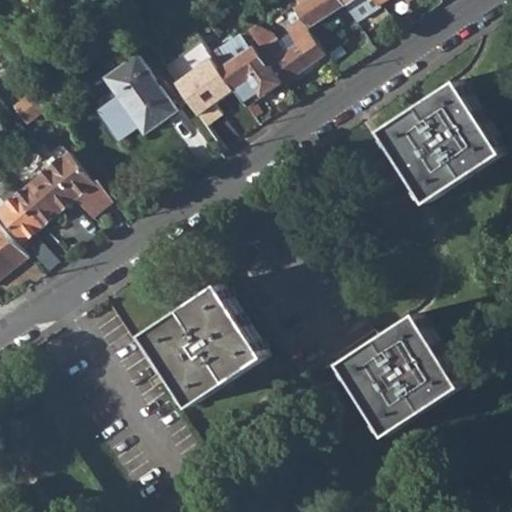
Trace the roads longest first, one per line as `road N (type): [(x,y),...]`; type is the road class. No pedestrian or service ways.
road 1 (residential): [(238,178),(492,0)]
road 2 (residential): [(349,358),(238,178)]
road 3 (residential): [(65,299),(238,178)]
road 4 (residential): [(177,471),(65,299)]
